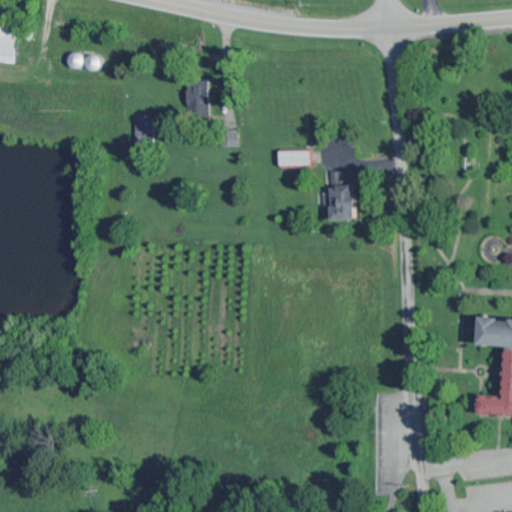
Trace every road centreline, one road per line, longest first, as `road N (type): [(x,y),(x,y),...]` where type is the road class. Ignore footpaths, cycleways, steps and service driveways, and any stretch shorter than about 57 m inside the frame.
road 1 (residential): [(390,28),(424,511)]
road 2 (secondary): [(511,18),(390,28),(256,22),(144,0)]
